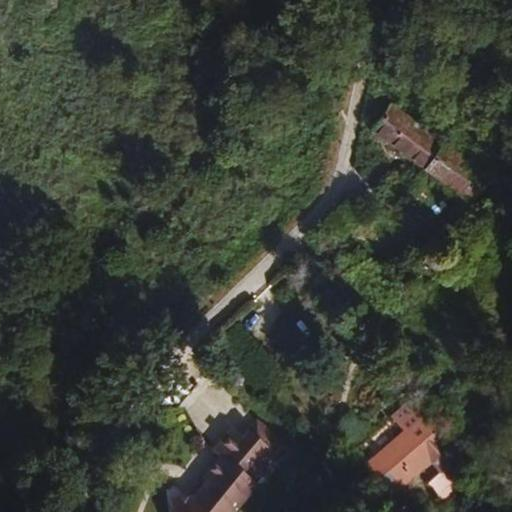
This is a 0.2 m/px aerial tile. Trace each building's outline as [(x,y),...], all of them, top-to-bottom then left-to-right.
[(392,108),(378,126),(470,197),(485,178),(392,108)] [(406,186),(415,174),(397,160),(388,172),(406,186)] [(290,357),(252,312),(235,328),(257,355),(277,371),(290,357)] [(395,415),(407,431),(424,417),(411,402),(395,415)] [(463,466),(447,446),(424,417),(407,431),(376,456),(400,485),(431,459),(442,473),(447,469),(452,474),(463,466)] [(259,423),(251,433),(281,456),(289,447),(259,423)] [(281,456),(251,433),(246,438),(234,429),(217,451),(224,459),(193,496),(176,498),(175,511),(231,511),(235,507),(241,507),(259,485),(257,483),(281,456)] [(400,485),(376,456),(365,465),(388,494),(400,485)]
